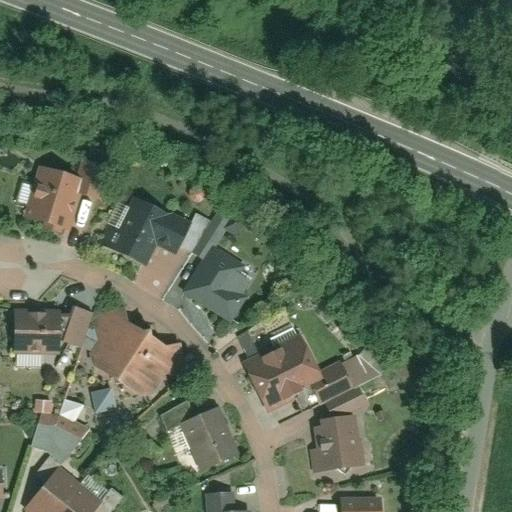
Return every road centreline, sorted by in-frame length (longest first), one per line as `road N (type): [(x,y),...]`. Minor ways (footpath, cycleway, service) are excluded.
road 1 (primary): [(57,0),(382,131),(511,195)]
road 2 (residential): [(278,511),(249,414),(182,329),(98,277),(34,266)]
road 3 (residential): [(466,511),(511,287)]
road 4 (residential): [(511,106),(444,60),(393,0)]
